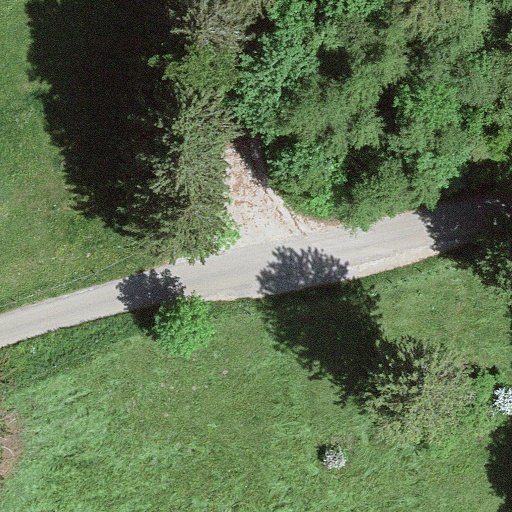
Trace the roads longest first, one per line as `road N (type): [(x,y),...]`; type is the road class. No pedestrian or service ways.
road 1 (residential): [(511,210),(265,277),(0,317)]
road 2 (track): [(265,277),(238,147),(236,89),(260,0)]
